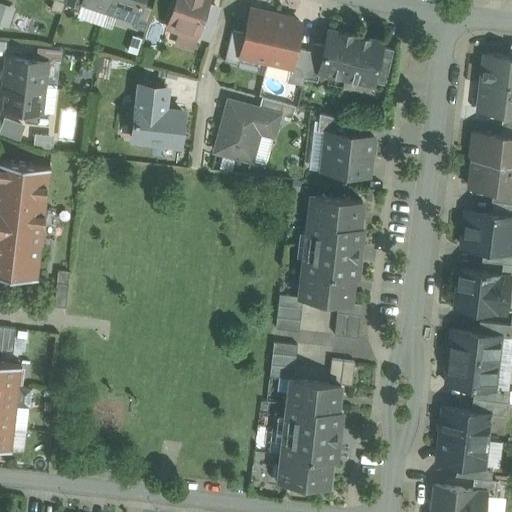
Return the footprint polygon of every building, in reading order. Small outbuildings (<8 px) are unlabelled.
[(0,0),(0,23),(8,27),(16,6),(0,0)] [(65,0),(53,0),(50,10),(61,13),(65,0)] [(82,0),(67,0),(66,4),(80,9),(82,2),(82,0)] [(110,0),(82,0),(82,2),(107,10),(110,0)] [(141,0),(110,0),(107,10),(135,19),(140,4),(141,0)] [(208,0),(176,0),(167,26),(196,36),(201,21),(208,0)] [(152,8),(140,4),(135,19),(133,27),(144,31),(152,8)] [(277,17),(250,11),(245,33),(240,54),(241,55),(267,61),(277,17)] [(301,22),(277,17),(267,61),(290,66),(291,66),(295,48),(301,22)] [(213,24),(201,21),(196,36),(208,40),(213,24)] [(355,36),(328,29),(324,45),(318,72),(319,72),(345,78),(355,36)] [(245,33),(231,30),(224,61),(239,64),(241,55),(240,54),(245,33)] [(383,42),(355,36),(345,78),(373,84),(373,82),(382,47),(383,42)] [(311,51),(304,78),(317,81),(319,72),(318,72),(324,45),(312,43),(311,51)] [(393,49),(382,47),(373,82),(385,85),(393,49)] [(311,51),(295,48),(291,66),(290,66),(287,82),(303,85),(304,78),(311,51)] [(511,57),(508,57),(484,54),(481,82),(511,85),(511,57)] [(48,61),(6,56),(3,81),(44,86),(48,61)] [(44,86),(3,81),(0,107),(26,110),(41,112),(44,86)] [(511,85),(481,82),(478,109),(502,112),(511,112),(511,85)] [(183,112),(164,110),(166,87),(140,84),(138,107),(136,107),(132,138),(180,144),(183,112)] [(294,106),(262,97),(259,108),(279,114),(291,117),(294,106)] [(259,108),(229,100),(216,150),(251,160),(259,131),(273,135),(279,114),(259,108)] [(41,112),(26,110),(24,122),(48,125),(49,113),(41,112)] [(351,121),(319,112),(317,130),(325,131),(325,130),(353,133),(354,121),(351,121)] [(511,112),(502,112),(501,124),(504,124),(511,124),(511,112)] [(0,121),(0,131),(18,138),(23,122),(2,115),(0,121)] [(511,124),(504,124),(503,135),(511,136),(511,124)] [(353,133),(325,130),(325,131),(321,170),(369,175),(373,135),(353,133)] [(511,136),(503,135),(475,132),(472,159),(511,163),(511,136)] [(50,164),(0,158),(0,271),(37,276),(37,274),(36,274),(40,240),(41,240),(45,206),(44,206),(49,166),(50,166),(50,164)] [(511,163),(472,159),(469,186),(492,189),(511,191),(511,163)] [(511,191),(492,189),(491,201),(511,203),(511,191)] [(362,200),(315,194),(314,208),(309,208),(308,219),(362,226),(362,225),(359,225),(362,200)] [(511,215),(466,210),(462,246),(483,248),(511,251),(511,215)] [(362,226),(308,219),(302,269),(357,276),(362,226)] [(511,251),(483,248),(481,260),(502,262),(511,263),(511,251)] [(511,263),(502,262),(501,274),(509,275),(508,277),(511,277),(511,263)] [(357,276),(302,269),(301,281),(305,282),(303,296),(338,300),(350,301),(353,276),(356,276),(357,276)] [(487,271),(480,270),(480,272),(459,270),(455,305),(504,311),(508,277),(509,275),(501,274),(487,273),(487,271)] [(303,296),(279,293),(278,304),(302,307),(303,296)] [(350,301),(338,300),(336,311),(337,311),(348,313),(360,314),(362,303),(350,301)] [(302,307),(278,304),(276,316),(300,318),(302,307)] [(348,313),(337,311),(334,333),(346,335),(348,313)] [(360,314),(348,313),(346,335),(357,336),(360,314)] [(300,318),(276,316),(275,327),(299,330),(300,318)] [(511,323),(510,324),(479,320),(478,332),(500,335),(500,336),(511,337),(511,323)] [(15,327),(0,325),(0,349),(12,351),(15,327)] [(478,332),(452,329),(449,356),(497,361),(500,336),(500,335),(478,332)] [(297,343),(273,341),(272,352),(296,355),(297,343)] [(296,355),(272,352),(271,363),(295,366),(296,355)] [(497,361),(449,356),(446,383),(474,386),(494,388),(494,387),(497,361)] [(343,359),(331,358),(328,381),(340,383),(343,359)] [(354,360),(343,359),(340,383),(352,384),(354,360)] [(0,383),(18,385),(20,365),(21,365),(22,363),(0,360),(0,383)] [(295,366),(271,363),(269,375),(293,377),(295,366)] [(328,381),(294,378),(292,391),(288,391),(286,403),(341,409),(341,408),(337,408),(340,383),(328,381)] [(18,385),(0,383),(0,404),(15,406),(18,385)] [(510,389),(494,387),(494,388),(474,386),(472,398),(508,402),(510,389)] [(508,402),(472,398),(471,410),(489,412),(489,413),(507,415),(508,402)] [(341,409),(286,403),(281,453),(335,459),(341,409)] [(0,424),(13,426),(15,406),(0,404),(0,424)] [(471,410),(443,407),(440,434),(486,439),(489,413),(489,412),(471,410)] [(13,426),(0,424),(0,447),(11,449),(11,447),(10,447),(13,426)] [(486,439),(440,434),(437,460),(457,463),(483,465),(483,464),(486,439)] [(335,459),(281,453),(279,464),(274,463),(272,478),(329,484),(331,459),(335,460),(335,459)] [(492,465),(483,464),(483,465),(457,463),(456,475),(473,477),(491,479),(492,465)] [(491,479),(473,477),(472,489),(486,490),(485,494),(495,496),(497,479),(491,479)] [(472,489),(434,484),(430,511),(483,511),(485,494),(486,490),(472,489)]
